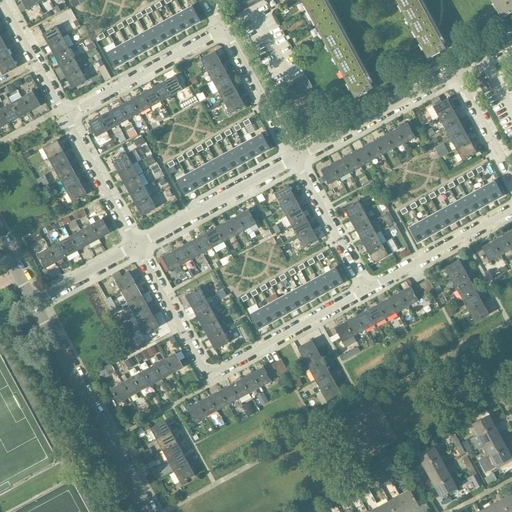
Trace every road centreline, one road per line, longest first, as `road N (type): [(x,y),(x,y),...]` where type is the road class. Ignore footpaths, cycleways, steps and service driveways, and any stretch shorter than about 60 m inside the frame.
road 1 (residential): [(146,511),(33,302)]
road 2 (residential): [(295,161),(456,73)]
road 3 (residential): [(206,376),(366,290)]
road 4 (residential): [(137,247),(295,161)]
road 5 (residential): [(64,114),(222,28)]
road 6 (residential): [(366,290),(511,212)]
road 7 (residential): [(137,247),(64,114)]
road 8 (residential): [(295,161),(222,28)]
road 9 (residential): [(366,290),(295,161)]
road 10 (residential): [(206,376),(137,247)]
road 11 (residential): [(64,114),(1,0)]
